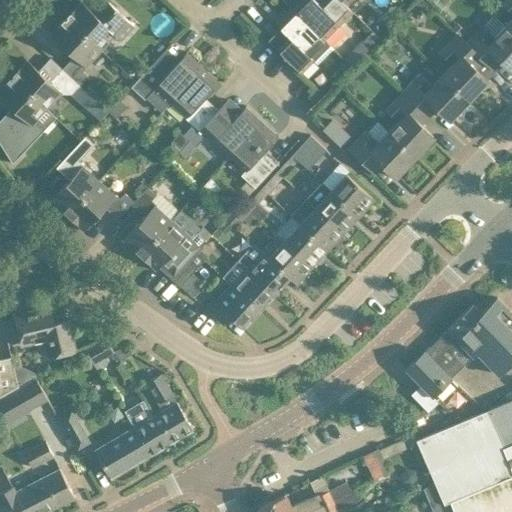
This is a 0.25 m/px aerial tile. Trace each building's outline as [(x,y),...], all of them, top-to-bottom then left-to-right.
[(80,0),(65,17),(100,50),(115,34),(121,39),(133,26),(134,27),(135,26),(107,0),(105,0),(106,0),(106,1),(95,14),(80,0)] [(315,0),(297,0),(291,6),(324,39),(339,25),(340,25),(353,12),(346,4),(342,0),(318,0),(317,1),(315,0)] [(427,0),(440,12),(445,6),(439,0),(427,0)] [(511,11),(511,19),(506,26),(511,32),(511,0),(506,0),(503,4),(511,11)] [(324,39),(291,6),(275,22),(295,42),(283,54),(301,72),(313,59),(318,63),(333,48),(324,39)] [(74,55),(61,69),(79,85),(79,84),(88,75),(83,70),(87,65),(87,64),(100,50),(65,17),(50,33),(74,55)] [(456,22),(451,27),(460,35),(465,30),(456,22)] [(483,25),(466,43),(491,67),(499,58),(511,69),(511,32),(506,26),(496,37),(483,25)] [(364,40),(371,47),(379,38),(372,31),(364,40)] [(453,63),(442,75),(468,99),(487,79),(483,75),(491,67),(466,43),(456,34),(440,52),(453,63)] [(151,64),(138,79),(131,87),(144,99),(148,96),(162,109),(170,101),(171,102),(203,68),(186,52),(164,76),(151,64)] [(26,59),(10,76),(45,109),(61,92),(62,94),(66,89),(88,109),(97,100),(79,84),(79,85),(61,69),(50,81),(26,59)] [(203,68),(171,102),(187,116),(218,82),(203,68)] [(349,91),(358,81),(349,71),(339,81),(349,91)] [(420,74),(403,92),(428,115),(436,106),(450,119),(468,99),(442,75),(432,86),(420,74)] [(45,109),(10,76),(0,86),(0,95),(20,114),(7,127),(25,143),(38,129),(32,123),(45,109)] [(314,88),(307,96),(314,103),(322,95),(314,88)] [(398,121),(389,131),(414,156),(433,136),(420,124),(428,115),(403,92),(386,110),(398,121)] [(199,131),(180,151),(186,156),(205,136),(209,140),(210,140),(213,143),(214,142),(230,156),(262,122),(245,106),(229,123),(215,110),(197,130),(199,131)] [(345,141),(336,132),(341,127),(333,119),(322,130),(339,147),(345,141)] [(262,122),(230,156),(245,171),(242,175),(256,186),(278,162),(277,162),(275,164),(263,152),(277,136),(262,122)] [(172,143),(180,151),(199,131),(197,130),(192,125),(182,136),(180,135),(172,143)] [(366,131),(362,134),(349,149),(374,172),(383,163),(396,176),(414,156),(389,131),(378,143),(366,131)] [(50,200),(66,215),(99,181),(82,165),(83,164),(79,160),(83,155),(83,154),(93,142),(85,135),(59,164),(72,176),(50,200)] [(310,135),(292,155),(298,160),(301,164),(312,152),(318,159),(326,149),(310,135)] [(292,155),(279,169),(284,175),(282,177),(283,178),(284,177),(291,184),(296,178),(288,171),(298,160),(292,155)] [(279,169),(265,183),(271,189),(267,194),(267,195),(283,178),(282,177),(284,175),(279,169)] [(331,189),(330,190),(358,217),(374,199),(346,173),(333,188),(331,189)] [(35,186),(27,179),(21,185),(29,192),(35,186)] [(99,181),(66,215),(82,230),(104,206),(117,218),(131,204),(133,202),(124,194),(119,199),(114,194),(113,194),(99,181)] [(322,181),(305,199),(342,234),(358,217),(330,190),(331,189),(322,181)] [(257,204),(251,212),(261,220),(268,212),(259,204),(267,195),(267,194),(271,189),(265,183),(252,199),(257,204)] [(147,186),(133,202),(131,204),(144,216),(122,240),(138,255),(171,220),(155,205),(157,203),(152,198),(156,194),(147,186)] [(252,199),(239,213),(244,219),(244,220),(251,226),(255,222),(257,224),(261,220),(251,212),(257,204),(252,199)] [(301,222),(299,224),(327,250),(342,234),(305,199),(292,214),(301,222)] [(226,202),(217,210),(226,219),(234,210),(226,202)] [(244,219),(239,213),(229,223),(235,229),(244,220),(244,219)] [(171,220),(138,255),(154,270),(161,262),(173,274),(170,277),(171,278),(174,274),(175,275),(200,248),(199,247),(206,241),(211,235),(203,227),(192,238),(187,234),(171,220)] [(299,224),(284,241),(311,267),(327,250),(299,224)] [(284,241),(269,258),(289,277),(296,283),(311,267),(284,241)] [(247,268),(246,268),(274,294),(289,277),(269,258),(268,258),(252,243),(238,259),(247,268)] [(200,248),(175,275),(182,282),(179,285),(180,286),(207,256),(200,248)] [(246,268),(230,285),(258,311),(274,294),(246,268)] [(216,301),(214,299),(205,308),(223,325),(231,316),(243,327),(258,311),(230,285),(216,301)] [(472,303),(436,339),(461,366),(472,356),(473,356),(477,352),(498,374),(511,359),(511,312),(497,297),(481,312),(472,303)] [(14,317),(19,336),(21,344),(48,338),(52,355),(75,350),(68,319),(54,322),(51,308),(14,317)] [(106,337),(85,349),(93,363),(114,351),(106,337)] [(461,366),(436,339),(425,351),(424,350),(405,369),(421,384),(411,394),(428,411),(438,402),(432,396),(451,378),(450,377),(461,366)] [(114,350),(121,361),(132,353),(121,346),(114,350)] [(0,395),(18,385),(11,356),(0,358),(0,395)] [(160,373),(146,381),(158,402),(157,403),(162,410),(153,415),(152,416),(168,443),(193,428),(160,373)] [(35,377),(0,396),(0,403),(7,416),(45,395),(35,377)] [(511,511),(511,398),(416,438),(443,504),(449,501),(453,511),(511,511)] [(125,412),(134,426),(135,427),(151,453),(168,443),(152,416),(153,415),(144,400),(125,412)] [(72,404),(56,414),(64,428),(79,419),(80,418),(72,404)] [(134,426),(94,450),(110,477),(151,453),(135,427),(134,426)] [(377,481),(380,481),(382,481),(383,479),(383,476),(389,473),(382,458),(415,445),(411,435),(378,449),(378,448),(362,456),(374,480),(376,479),(377,481)] [(45,440),(24,451),(32,467),(53,455),(45,440)] [(60,468),(16,491),(26,511),(43,511),(74,496),(60,468)] [(259,506),(261,511),(305,511),(353,490),(349,481),(328,490),(322,476),(310,482),(316,496),(290,508),(284,494),(259,506)] [(0,511),(26,511),(16,491),(13,485),(0,491),(0,511)] [(353,490),(305,511),(328,511),(358,500),(353,490)]
